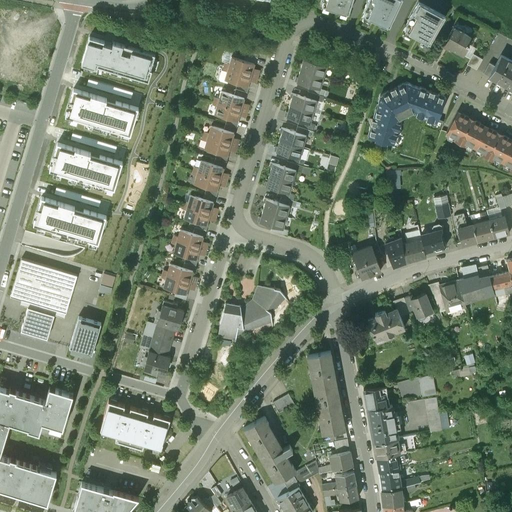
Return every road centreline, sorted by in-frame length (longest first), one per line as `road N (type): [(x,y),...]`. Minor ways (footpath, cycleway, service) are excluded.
road 1 (residential): [(511,109),(386,45),(316,19),(301,23),(238,197),(242,228)]
road 2 (residential): [(75,0),(0,267)]
road 3 (residential): [(372,511),(340,305)]
road 4 (residential): [(0,344),(179,397)]
road 5 (residential): [(340,305),(399,276),(511,246)]
road 6 (residential): [(179,397),(223,259),(242,228)]
road 7 (residential): [(229,429),(340,305)]
road 8 (residential): [(242,228),(321,265),(340,305)]
